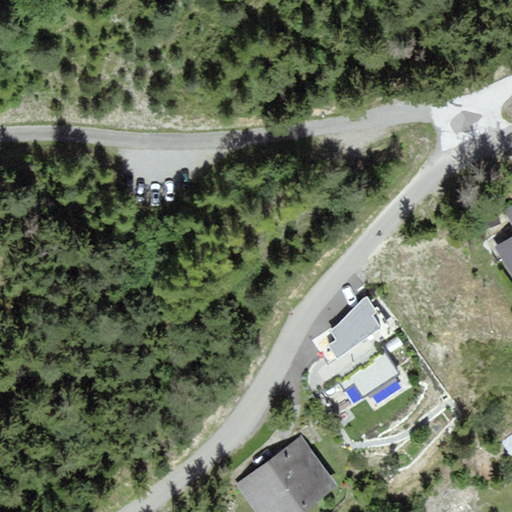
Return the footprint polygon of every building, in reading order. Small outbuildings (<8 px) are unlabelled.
[(511,237),(496,247),(511,273),(511,237)] [(374,300),(313,325),(325,353),(386,328),(374,300)] [(340,375),(347,372),(366,396),(403,373),(372,333),(335,363),(340,375)] [(511,434),(502,442),(511,455),(511,434)] [(302,436),(238,484),(259,511),(300,511),(338,484),(302,436)]
